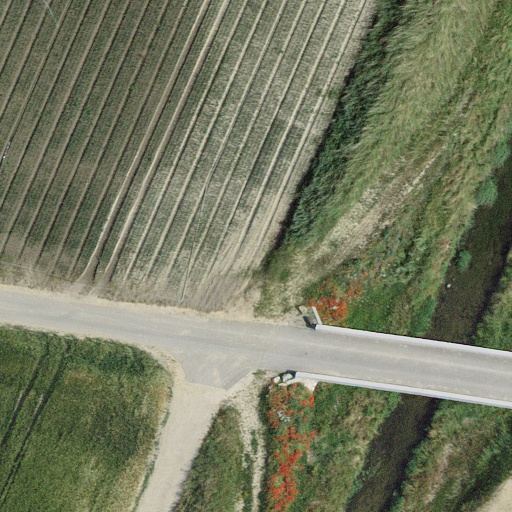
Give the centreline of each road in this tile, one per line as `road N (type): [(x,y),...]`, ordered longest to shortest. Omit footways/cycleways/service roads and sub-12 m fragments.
road 1 (track): [(511,380),(0,309)]
road 2 (track): [(159,511),(233,345)]
